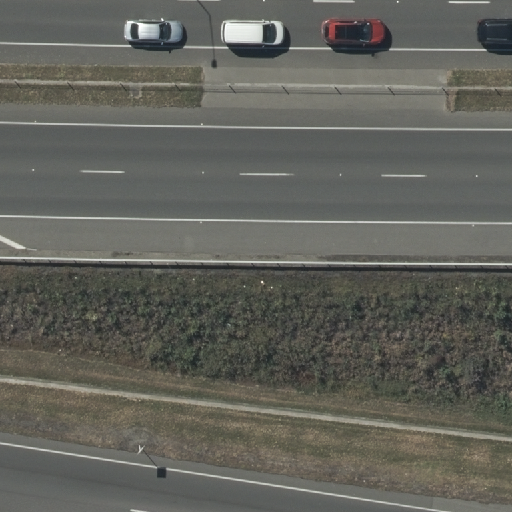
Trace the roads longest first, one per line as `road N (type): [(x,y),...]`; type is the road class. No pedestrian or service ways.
road 1 (motorway): [(511,176),(0,167)]
road 2 (motorway): [(268,0),(511,2)]
road 3 (motorway): [(138,511),(0,490)]
